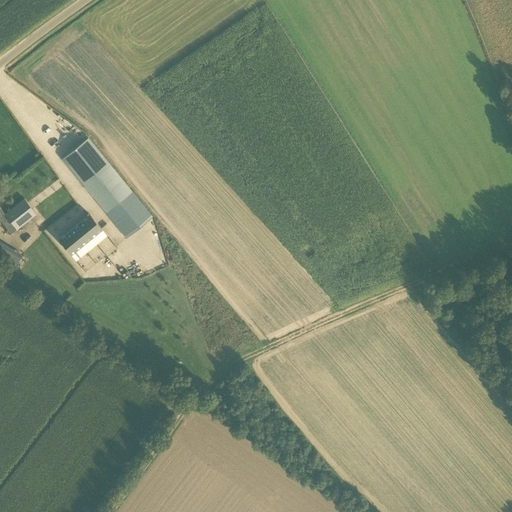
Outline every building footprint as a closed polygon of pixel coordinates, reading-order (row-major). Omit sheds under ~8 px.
[(63,159),(107,214),(132,193),(88,138),(63,159)] [(0,219),(11,233),(36,214),(24,198),(9,210),(5,213),(0,207),(0,219)] [(97,223),(86,231),(99,246),(109,237),(97,223)] [(99,246),(86,231),(76,240),(88,255),(99,246)] [(88,255),(76,240),(66,249),(78,263),(88,255)] [(1,262),(14,268),(21,255),(8,248),(1,262)]
